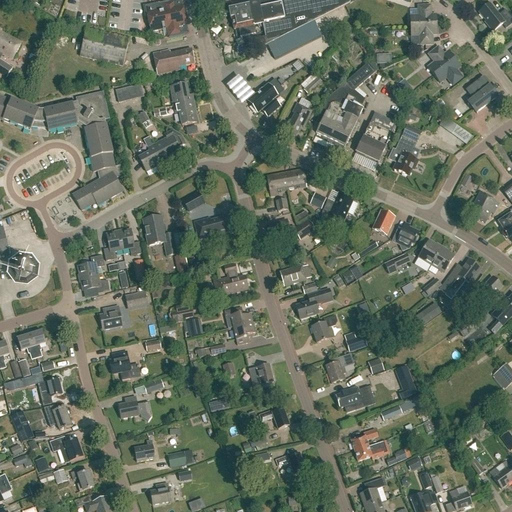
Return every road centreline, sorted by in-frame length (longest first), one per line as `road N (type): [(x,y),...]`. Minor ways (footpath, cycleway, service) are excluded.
road 1 (unclassified): [(344,511),(271,309),(233,167)]
road 2 (residential): [(69,306),(56,243),(194,169),(233,167)]
road 3 (residential): [(132,511),(90,396),(69,306)]
road 4 (tertiary): [(432,218),(253,138)]
road 5 (tertiary): [(253,138),(223,108),(196,0)]
road 6 (unclassified): [(432,218),(461,164),(511,122)]
